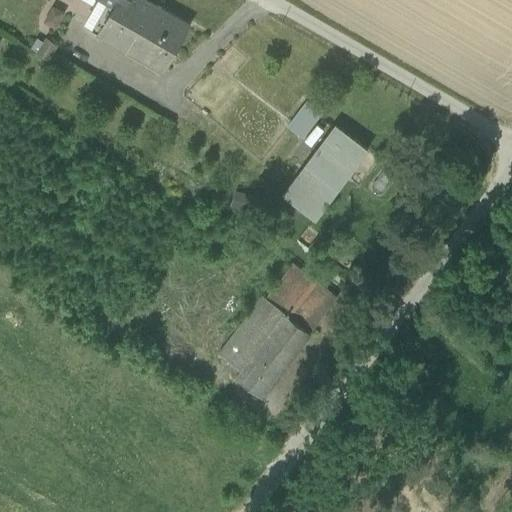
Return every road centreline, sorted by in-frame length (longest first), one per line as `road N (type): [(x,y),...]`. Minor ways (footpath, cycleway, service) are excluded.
road 1 (residential): [(511,157),(242,511)]
road 2 (residential): [(289,0),(511,130)]
road 3 (track): [(397,307),(511,395)]
